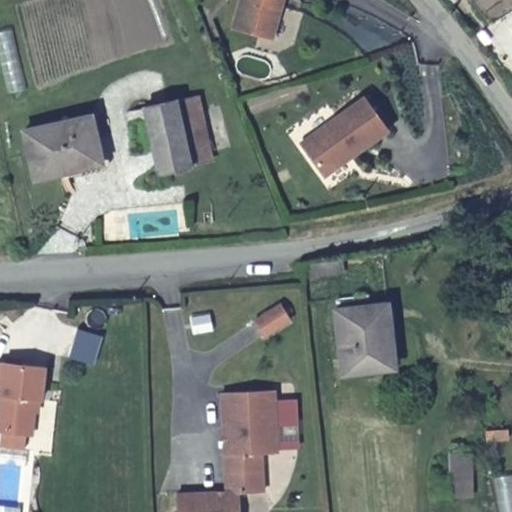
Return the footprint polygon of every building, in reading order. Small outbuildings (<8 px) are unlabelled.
[(236,0),(232,14),(264,24),(271,0),(236,0)] [(192,85),(148,95),(164,161),(208,150),(192,85)] [(321,164),(349,144),(350,146),(387,120),(363,87),(299,133),(321,164)] [(91,107),(24,122),(36,169),(103,153),(91,107)] [(393,297),(339,304),(346,368),(392,363),(388,321),(395,321),(393,297)] [(286,305),(258,322),(268,339),(296,321),(286,305)] [(47,366),(0,362),(0,388),(1,388),(0,397),(0,431),(28,435),(33,435),(36,401),(44,401),(47,366)] [(224,396),(228,493),(228,495),(180,498),(178,498),(178,511),(242,511),(242,494),(267,493),(266,455),(281,454),(279,393),(224,396)] [(28,435),(2,433),(1,448),(26,450),(28,435)] [(511,435),(490,438),(491,446),(511,444),(511,435)]
